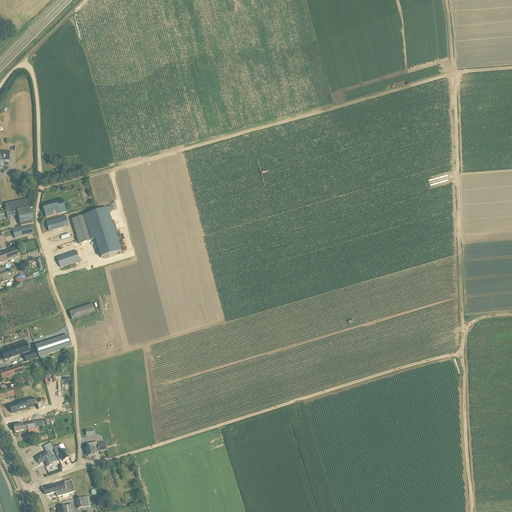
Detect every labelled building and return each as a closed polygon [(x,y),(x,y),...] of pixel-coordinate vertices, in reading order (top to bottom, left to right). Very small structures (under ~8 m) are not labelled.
[(0,160),(9,161),(10,152),(0,151),(0,160)] [(43,205),(46,218),(67,213),(64,199),(43,205)] [(17,210),(19,216),(21,226),(34,223),(30,207),(17,210)] [(101,258),(121,252),(108,209),(84,216),(92,241),(95,240),(101,258)] [(69,226),(66,216),(59,218),(62,228),(69,226)] [(79,245),(92,241),(89,232),(84,216),(72,220),(79,245)] [(33,234),(31,224),(12,230),(15,239),(33,234)] [(0,254),(0,263),(19,257),(16,249),(0,254)] [(80,261),(76,251),(57,258),(60,268),(80,261)] [(0,280),(1,283),(9,280),(13,279),(11,276),(8,277),(6,271),(0,272),(0,280)] [(24,275),(15,279),(17,284),(26,281),(24,275)] [(69,336),(35,347),(39,358),(47,355),(72,347),(69,336)] [(7,350),(1,352),(4,361),(9,359),(9,360),(14,358),(14,357),(23,354),(26,362),(37,358),(34,350),(30,352),(27,345),(21,347),(20,344),(10,347),(11,349),(7,350)] [(50,362),(47,355),(40,358),(42,364),(50,362)] [(0,372),(0,373),(2,380),(24,372),(21,364),(13,367),(13,368),(0,372)] [(16,399),(17,399),(24,397),(23,394),(21,394),(19,387),(0,393),(0,399),(12,397),(12,398),(15,397),(16,399)] [(19,404),(10,406),(12,414),(18,412),(18,413),(18,412),(19,412),(20,412),(21,412),(20,410),(28,408),(28,406),(32,404),(30,399),(34,398),(18,402),(18,403),(19,403),(19,404)] [(42,421),(14,426),(15,433),(25,431),(28,430),(29,435),(36,433),(35,428),(43,426),(42,422),(42,421)] [(86,448),(88,457),(94,456),(94,453),(99,452),(99,453),(107,451),(105,443),(97,445),(97,443),(87,445),(88,448),(86,448)] [(43,447),(46,453),(50,451),(53,449),(51,444),(43,447)] [(59,446),(53,449),(57,456),(59,455),(63,462),(70,459),(66,450),(62,452),(59,446)] [(49,459),(46,453),(39,456),(40,457),(37,459),(39,464),(45,462),(48,467),(53,464),(52,464),(57,461),(55,456),(49,459)] [(56,485),(44,489),(46,496),(56,492),(58,497),(75,492),(71,480),(64,483),(59,485),(56,486),(56,485)] [(87,497),(76,500),(78,509),(89,507),(87,497)]
